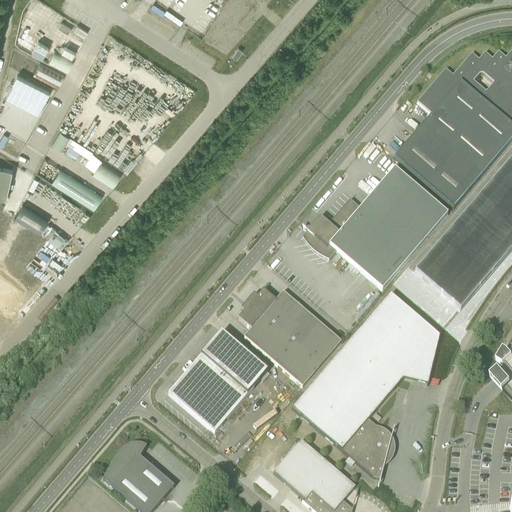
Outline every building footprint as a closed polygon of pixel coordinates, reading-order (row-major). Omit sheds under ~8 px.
[(88,33),(78,27),(74,32),(85,38),(88,33)] [(16,42),(29,51),(36,40),(23,32),(16,42)] [(48,48),(38,41),(31,52),(42,58),(48,48)] [(64,47),(61,52),(72,58),(75,52),(64,47)] [(47,64),(66,73),(73,59),(54,50),(47,64)] [(481,178),(511,141),(511,127),(511,126),(511,52),(505,59),(498,53),(492,60),(485,54),(479,61),(471,55),(453,77),(445,71),(417,104),(431,117),(394,160),(453,211),(481,178)] [(64,76),(39,63),(32,77),(57,89),(64,76)] [(49,92),(17,76),(6,97),(38,113),(49,92)] [(69,138),(60,132),(52,144),(61,150),(69,138)] [(111,188),(121,173),(101,159),(91,175),(111,188)] [(460,312),(511,251),(511,159),(415,273),(460,312)] [(0,199),(6,200),(12,171),(0,168),(0,199)] [(102,196),(60,169),(51,183),(93,210),(102,196)] [(382,293),(447,216),(394,170),(360,210),(350,202),(328,227),(319,219),(302,239),(302,240),(307,247),(310,250),(313,253),(317,256),(321,258),(325,260),(328,262),(329,262),(336,254),(382,293)] [(15,220),(43,232),(49,218),(22,205),(15,220)] [(47,238),(61,248),(68,239),(54,228),(47,238)] [(238,321),(251,332),(244,340),(302,390),(341,344),(283,294),(276,303),(263,292),(257,299),(254,296),(241,311),(244,314),(238,321)] [(430,378),(439,338),(390,296),(292,411),(373,480),(380,482),(384,468),(386,467),(389,465),(390,463),(392,460),(393,458),(394,455),(395,453),(395,450),(395,447),(394,444),(393,441),(392,439),(390,436),(389,435),(388,434),(386,432),(383,431),(381,430),(379,429),(376,429),(368,422),(402,382),(428,388),(430,378)] [(267,374),(221,335),(168,396),(214,436),(267,374)] [(511,344),(500,364),(503,368),(511,377),(511,344)] [(352,511),(343,503),(355,489),(301,443),(273,475),(303,501),(302,503),(311,511),(352,511)] [(138,511),(154,511),(174,489),(140,460),(146,449),(143,447),(139,446),(135,446),(132,447),(128,448),(125,450),(122,452),(120,454),(119,456),(103,483),(104,482),(138,511)]
